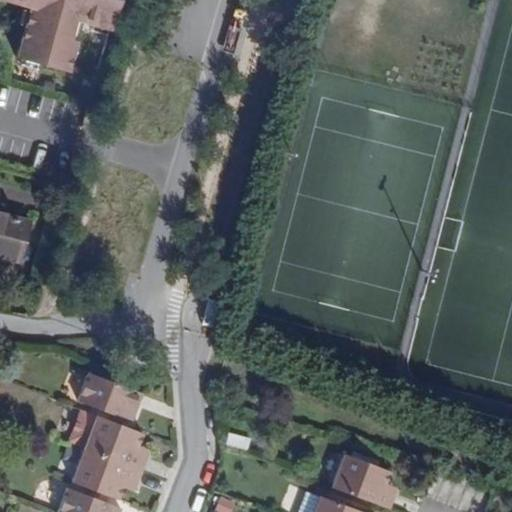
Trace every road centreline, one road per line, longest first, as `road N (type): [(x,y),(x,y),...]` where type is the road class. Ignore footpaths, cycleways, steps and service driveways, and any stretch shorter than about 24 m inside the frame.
road 1 (residential): [(153,330),(232,23),(202,8),(204,0)]
road 2 (residential): [(174,511),(195,459),(189,370),(153,330)]
road 3 (residential): [(0,318),(153,330)]
